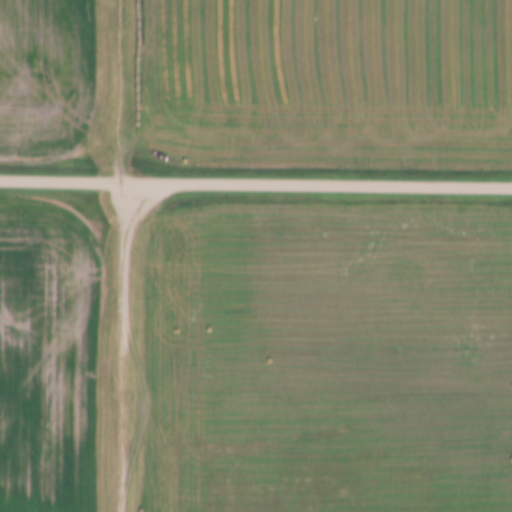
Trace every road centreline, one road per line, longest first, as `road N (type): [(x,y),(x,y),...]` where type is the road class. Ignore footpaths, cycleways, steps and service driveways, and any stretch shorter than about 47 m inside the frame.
road 1 (residential): [(0,177),(511,185)]
road 2 (track): [(113,180),(117,0)]
